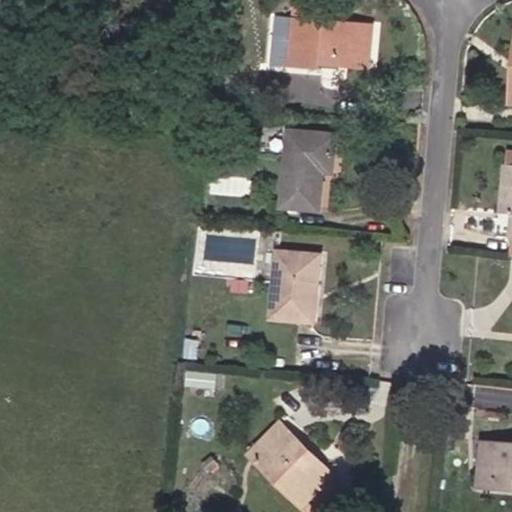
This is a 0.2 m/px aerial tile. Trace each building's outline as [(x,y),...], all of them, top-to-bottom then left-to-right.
[(323,12),(296,9),(295,23),(322,25),(323,12)] [(322,25),(295,23),(291,69),(326,72),(326,67),(371,71),(375,30),(322,25)] [(340,136),(293,132),(285,210),(321,214),(325,177),(336,178),(340,136)] [(324,262),(280,258),(273,325),(313,328),(316,300),(321,301),(324,262)] [(319,458),(283,423),(252,456),(310,511),(329,511),(347,494),(335,482),(315,463),(319,458)] [(511,440),(484,438),(483,459),(499,460),(498,480),(511,480),(511,440)] [(335,482),(339,477),(319,458),(315,463),(335,482)] [(483,459),(481,484),(511,487),(511,480),(498,480),(499,460),(483,459)]
